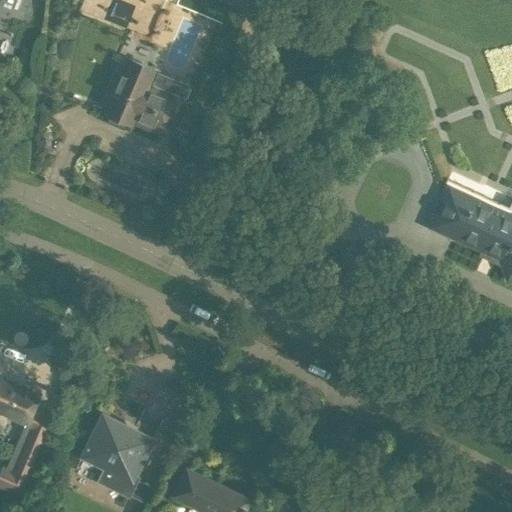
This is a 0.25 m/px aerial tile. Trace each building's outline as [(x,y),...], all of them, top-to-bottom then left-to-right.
[(154,69),(129,58),(121,77),(116,75),(111,88),(115,90),(106,112),(131,123),(134,116),(165,129),(177,101),(146,88),(154,69)] [(505,266),(503,267),(507,280),(511,277),(511,216),(450,188),(433,225),(485,249),(484,253),(497,259),(502,258),(505,266)] [(0,378),(0,421),(4,423),(9,413),(26,420),(24,425),(7,467),(3,466),(0,473),(0,487),(22,497),(41,451),(50,428),(38,423),(42,414),(32,410),(38,394),(1,379),(0,378)] [(140,476),(136,474),(154,438),(102,413),(80,457),(103,468),(97,481),(130,498),(140,476)] [(243,511),(251,497),(218,481),(186,465),(178,482),(166,475),(152,500),(147,511),(165,511),(168,506),(173,493),(210,511),(243,511)]
